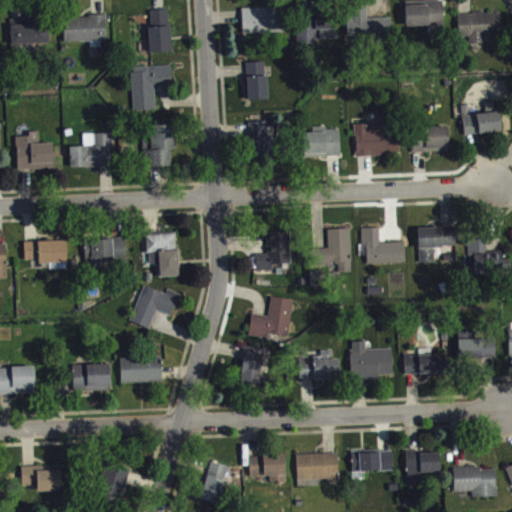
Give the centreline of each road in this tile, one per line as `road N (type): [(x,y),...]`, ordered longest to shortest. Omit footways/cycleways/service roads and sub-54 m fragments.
road 1 (residential): [(158,511),(220,292),(203,0)]
road 2 (residential): [(501,412),(0,434)]
road 3 (residential): [(0,209),(490,189)]
